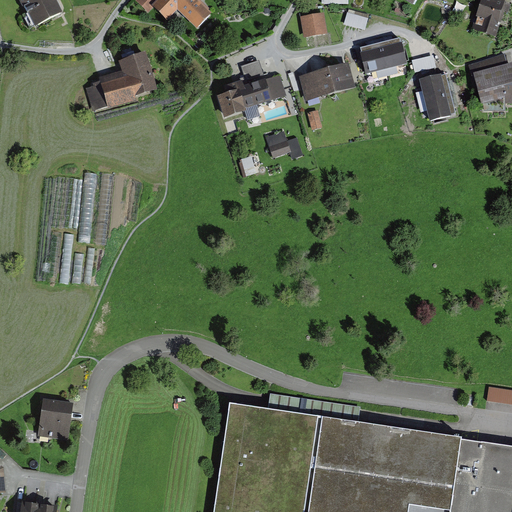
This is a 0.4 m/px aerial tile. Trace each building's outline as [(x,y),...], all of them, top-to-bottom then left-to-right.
[(19,0),(26,13),(29,12),(37,27),(62,14),(55,0),(19,0)] [(154,0),(141,0),(138,4),(145,10),(151,4),(153,6),(155,3),(153,1),(154,0)] [(194,0),(158,0),(152,7),(167,22),(178,11),(195,28),(209,15),(194,0)] [(506,1),(502,0),(482,0),(477,17),(479,18),(474,31),(497,39),(501,26),(498,25),(499,22),(503,23),(506,13),(510,14),(511,7),(511,6),(505,4),(506,1)] [(354,15),(347,13),(344,25),(365,31),(369,15),(355,12),(354,15)] [(324,14),(300,17),(304,38),(328,35),(324,14)] [(409,64),(403,39),(382,44),(390,77),(400,74),(398,67),(409,64)] [(382,44),(361,49),(368,75),(378,72),(380,79),(390,77),(382,44)] [(145,55),(120,62),(124,73),(126,72),(134,97),(157,90),(145,55)] [(506,56),(474,67),(482,105),(485,104),(486,112),(506,111),(506,104),(511,104),(511,64),(509,65),(506,56)] [(435,57),(415,62),(417,72),(437,67),(435,57)] [(349,64),(301,78),(307,102),(356,88),(349,64)] [(124,73),(99,81),(101,85),(88,89),(96,112),(135,100),(134,97),(126,72),(124,73)] [(446,74),(421,81),(423,92),(417,94),(420,103),(451,95),(446,74)] [(263,81),(262,80),(244,85),(242,81),(236,82),(245,113),(247,118),(273,110),(271,102),(286,98),(280,76),(263,81)] [(230,94),(218,97),(225,119),(245,113),(236,82),(227,85),(230,94)] [(428,111),(431,121),(456,115),(451,95),(420,103),(422,113),(428,111)] [(299,107),(290,109),(293,121),(302,118),(299,107)] [(320,112),(311,114),(313,124),(322,121),(320,112)] [(281,135),(270,141),(278,157),(290,151),(281,135)] [(245,177),(258,173),(253,155),(240,160),(245,177)] [(88,173),(80,241),(89,242),(98,174),(88,173)] [(68,196),(70,177),(59,176),(58,195),(68,196)] [(109,243),(109,208),(99,208),(99,243),(109,243)] [(57,211),(54,226),(63,227),(66,212),(57,211)] [(511,389),(492,386),(489,401),(511,404),(511,389)] [(362,409),(273,395),(271,410),(360,424),(362,409)] [(45,400),(40,435),(55,437),(55,440),(69,442),(75,405),(45,400)] [(271,410),(231,405),(215,511),(451,511),(462,438),(360,424),(271,410)] [(511,511),(511,445),(462,438),(451,511),(511,511)]
